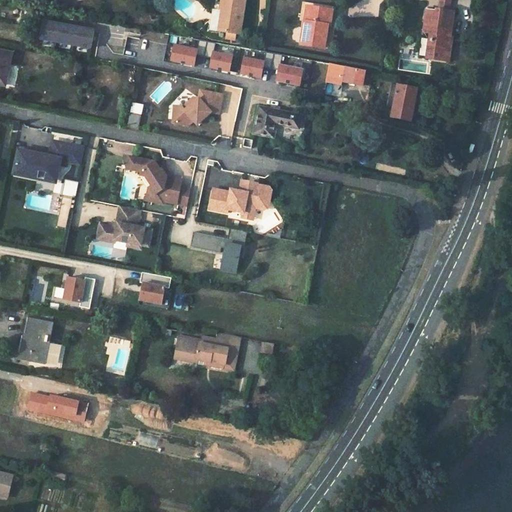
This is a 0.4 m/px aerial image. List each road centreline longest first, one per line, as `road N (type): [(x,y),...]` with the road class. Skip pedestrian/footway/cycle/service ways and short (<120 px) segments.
road 1 (primary): [(511,77),(466,221),(398,362),(299,511)]
road 2 (residential): [(420,199),(0,111)]
road 3 (residential): [(420,199),(429,233),(366,361),(264,511)]
road 4 (unknown): [(0,245),(134,272)]
